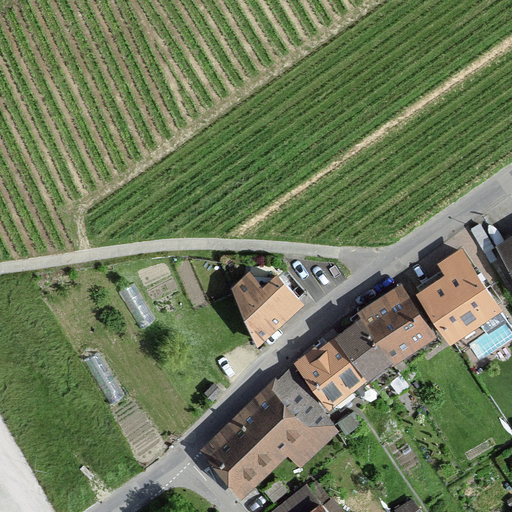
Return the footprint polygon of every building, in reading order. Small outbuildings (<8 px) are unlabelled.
[(511,233),(494,244),(511,275),(511,233)] [(500,308),(457,245),(434,261),(441,271),(412,291),(447,343),(454,338),(461,349),(482,335),(475,325),(500,308)] [(245,269),(228,285),(255,346),(302,296),(280,269),(259,284),(245,269)] [(431,331),(395,280),(352,309),(357,316),(394,369),(419,352),(416,347),(437,333),(434,329),(431,331)] [(399,377),(357,316),(332,335),(374,392),(384,405),(397,396),(389,385),(399,377)] [(374,392),(329,336),(292,365),(330,415),(355,394),(363,402),(374,392)] [(275,379),(272,376),(201,452),(242,498),(287,458),(297,471),(337,431),(289,365),(275,379)] [(219,394),(210,385),(200,395),(209,404),(219,394)] [(302,487),(269,511),(304,511),(319,500),(326,495),(315,482),(305,490),(302,487)] [(418,511),(410,498),(390,510),(391,511),(418,511)] [(304,511),(328,511),(319,500),(304,511)]
